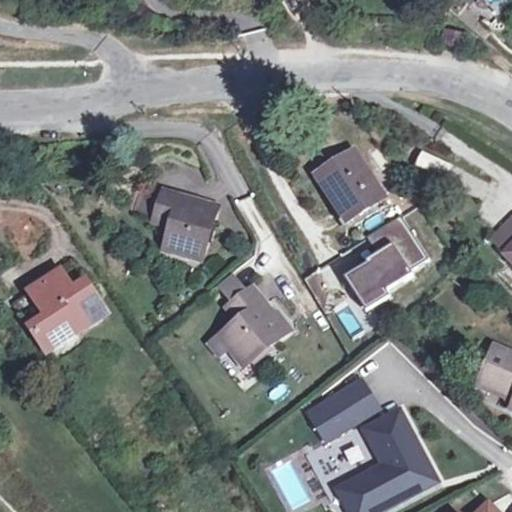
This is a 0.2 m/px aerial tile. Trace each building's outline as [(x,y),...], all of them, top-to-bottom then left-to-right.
[(444,41),(464,46),(467,35),(446,30),(444,41)] [(447,178),(452,163),(420,152),(415,167),(447,178)] [(385,200),(355,153),(318,178),(348,224),(385,200)] [(196,184),(191,201),(212,207),(217,190),(196,184)] [(173,227),(166,250),(201,261),(216,208),(212,207),(191,201),(164,193),(156,222),(173,227)] [(401,216),(373,233),(384,251),(366,263),(369,267),(353,277),(373,308),(389,297),(386,292),(413,276),(410,272),(429,260),(401,216)] [(506,256),(511,249),(511,216),(490,240),(506,256)] [(73,293),(61,274),(31,292),(48,318),(32,329),(48,353),(107,314),(86,283),(73,293)] [(234,304),(249,292),(235,275),(220,287),(234,304)] [(252,290),(249,292),(234,304),(229,309),(240,322),(221,338),(230,349),(244,366),(286,332),(252,290)] [(230,349),(221,338),(212,345),(221,356),(230,349)] [(511,354),(495,347),(478,386),(511,400),(511,354)] [(311,415),(328,441),(376,410),(359,384),(311,415)] [(438,483),(400,411),(364,430),(383,466),(337,490),(348,511),(378,511),(395,503),(396,505),(438,483)] [(338,440),(308,453),(321,486),(352,473),(338,440)] [(479,511),(487,511),(494,506),(490,502),(479,511)]
